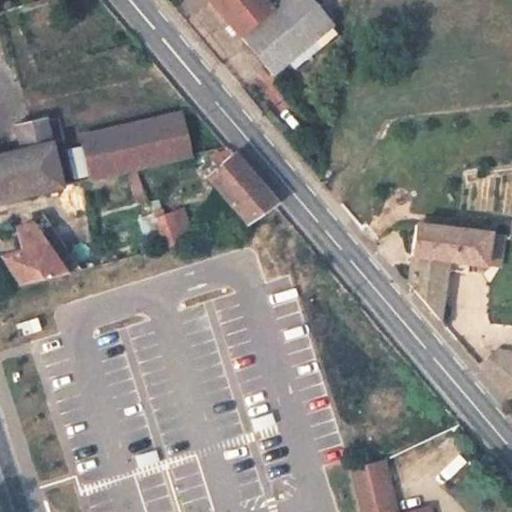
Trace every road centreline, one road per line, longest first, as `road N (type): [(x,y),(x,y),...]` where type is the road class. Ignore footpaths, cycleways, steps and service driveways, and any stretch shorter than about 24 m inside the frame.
road 1 (primary): [(130,0),(511,449)]
road 2 (primary): [(40,511),(0,388)]
